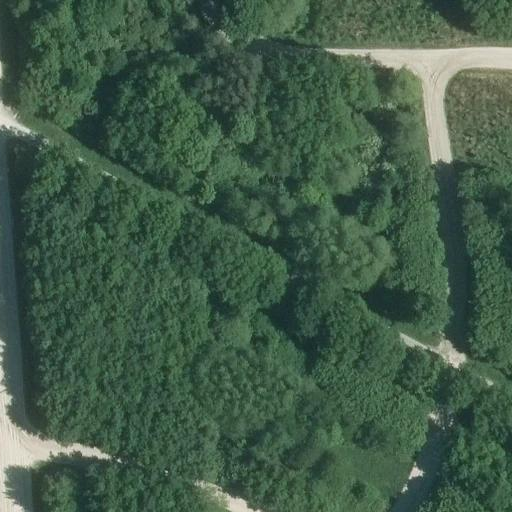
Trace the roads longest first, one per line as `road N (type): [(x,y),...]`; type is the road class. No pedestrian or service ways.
road 1 (track): [(201,0),(257,50),(425,61),(458,290),(456,369),(406,511)]
road 2 (track): [(11,443),(144,468),(254,511)]
road 3 (track): [(16,511),(0,303)]
